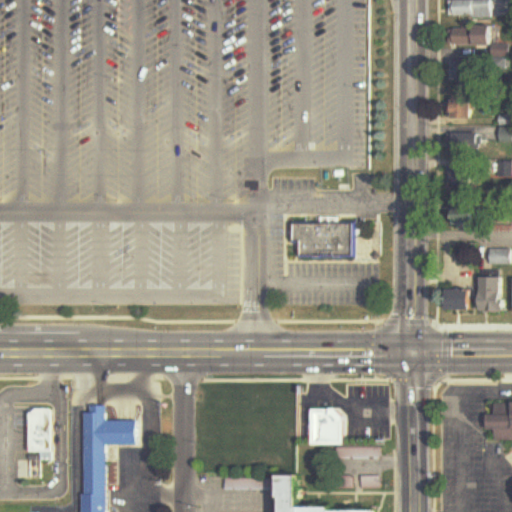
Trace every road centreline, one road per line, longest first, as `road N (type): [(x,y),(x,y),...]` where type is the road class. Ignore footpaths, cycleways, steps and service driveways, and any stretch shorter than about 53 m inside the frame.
road 1 (primary): [(408,356),(0,362)]
road 2 (tertiary): [(408,356),(407,0)]
road 3 (secondary): [(408,356),(411,511)]
road 4 (residential): [(180,358),(183,511)]
